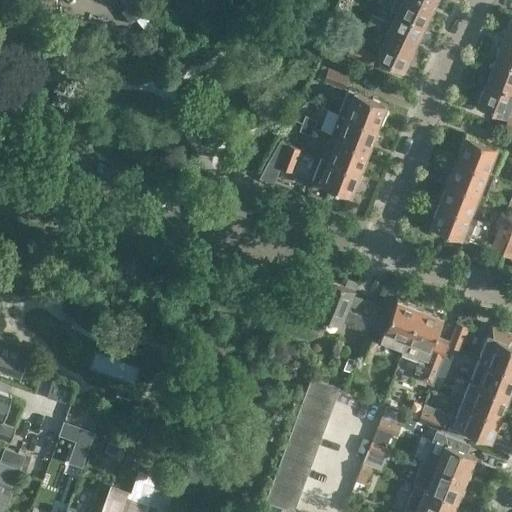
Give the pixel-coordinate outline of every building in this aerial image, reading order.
[(402,0),(397,11),(424,24),(434,2),(430,0),(402,0)] [(424,24),(397,11),(387,33),(414,45),(424,24)] [(368,24),(380,29),(384,21),(372,15),(368,24)] [(414,45),(387,33),(377,55),(404,68),(414,45)] [(511,37),(504,35),(495,57),(511,63),(511,37)] [(346,55),(364,63),(369,52),(352,44),(346,55)] [(511,63),(495,57),(487,80),(511,89),(511,63)] [(350,75),(328,67),(324,80),(345,87),(350,75)] [(511,89),(487,80),(478,103),(506,114),(508,114),(503,128),(511,130),(511,89)] [(340,112),(378,127),(386,105),(348,90),(340,112)] [(378,127),(340,112),(331,134),(369,149),(378,127)] [(305,115),(302,123),(314,127),(317,120),(305,115)] [(302,123),(299,130),(311,134),(314,127),(302,123)] [(457,157),(495,171),(504,148),(466,133),(457,157)] [(369,149),(331,134),(322,156),(360,171),(369,149)] [(292,170),(292,169),(301,148),(289,143),(280,165),(292,170)] [(360,171),(322,156),(314,179),(316,180),(315,182),(325,186),(326,184),(351,194),(360,171)] [(495,171),(457,157),(448,179),(486,193),(495,171)] [(486,193),(448,179),(439,201),(477,216),(486,193)] [(477,216),(439,201),(430,224),(468,239),(477,216)] [(490,247),(502,252),(511,229),(499,224),(490,247)] [(502,252),(511,255),(511,229),(502,252)] [(368,329),(378,304),(352,294),(357,282),(347,279),(345,284),(329,278),(314,313),(341,323),(343,317),(352,321),(351,323),(368,329)] [(403,348),(419,307),(396,298),(380,339),(403,348)] [(419,307),(403,348),(401,354),(417,360),(414,371),(419,373),(417,378),(432,383),(436,375),(439,366),(443,356),(447,344),(433,339),(442,316),(419,307)] [(456,321),(447,344),(459,349),(468,326),(456,321)] [(479,356),(511,368),(511,342),(511,343),(511,342),(511,331),(492,324),(479,356)] [(364,335),(356,357),(370,362),(378,340),(364,335)] [(0,345),(0,369),(20,376),(27,355),(0,345)] [(350,356),(345,368),(352,371),(356,359),(350,356)] [(443,356),(439,366),(450,371),(454,360),(443,356)] [(470,379),(509,394),(511,384),(511,368),(479,356),(470,379)] [(439,366),(436,375),(447,379),(450,371),(439,366)] [(303,392),(330,404),(336,387),(309,376),(303,392)] [(462,401),(500,416),(509,394),(470,379),(462,401)] [(0,435),(11,440),(16,425),(2,420),(11,395),(0,390),(0,435)] [(330,404),(303,392),(298,408),(325,419),(330,404)] [(424,422),(462,438),(466,429),(491,439),(500,416),(462,401),(456,415),(424,403),(421,410),(428,413),(424,422)] [(292,423),(319,434),(325,419),(298,408),(292,423)] [(380,416),(376,428),(396,436),(401,424),(380,416)] [(64,417),(59,431),(75,436),(68,458),(82,462),(93,428),(64,417)] [(287,438),(313,450),(319,434),(292,423),(287,438)] [(281,454),(308,465),(313,450),(287,438),(281,454)] [(108,440),(105,449),(116,453),(119,444),(108,440)] [(371,441),(363,462),(374,467),(381,469),(390,448),(371,441)] [(436,466),(466,477),(476,454),(445,442),(436,466)] [(4,446),(0,457),(0,459),(20,466),(25,454),(4,446)] [(276,469),(302,481),(308,465),(281,454),(276,469)] [(3,511),(20,466),(0,459),(0,511),(3,511)] [(374,467),(363,462),(356,480),(367,484),(374,467)] [(466,477),(436,466),(427,486),(427,487),(457,500),(466,477)] [(302,481),(276,469),(270,484),(297,496),(302,481)] [(142,511),(144,509),(153,511),(164,511),(175,484),(136,471),(129,490),(110,483),(99,511),(142,511)] [(452,511),(457,500),(427,487),(427,486),(416,482),(403,511),(452,511)] [(297,496),(270,484),(264,501),(292,510),(297,496)]
